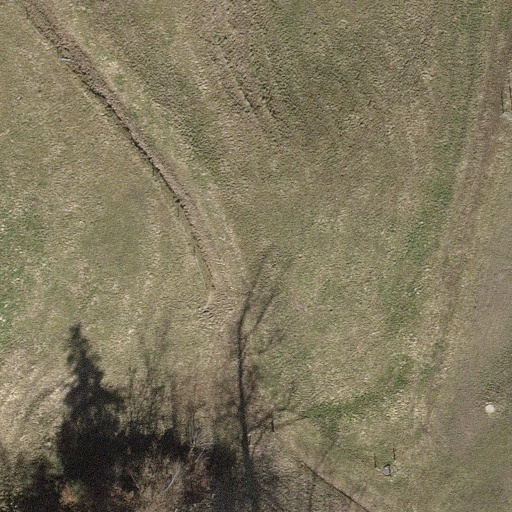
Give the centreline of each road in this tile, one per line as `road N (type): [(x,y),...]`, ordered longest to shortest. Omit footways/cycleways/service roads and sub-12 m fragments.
road 1 (track): [(393,511),(328,468),(275,408),(207,199),(51,0)]
road 2 (track): [(511,22),(446,279),(406,511)]
